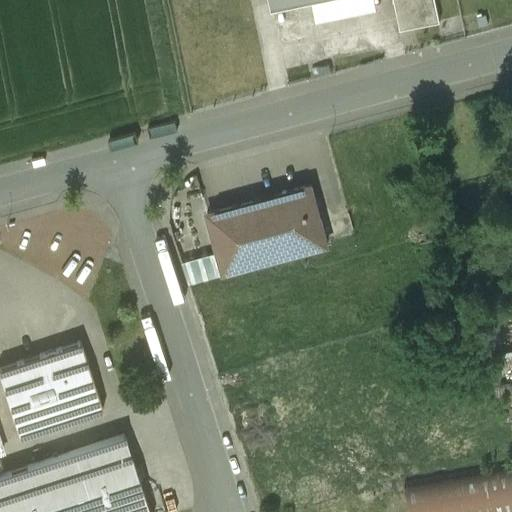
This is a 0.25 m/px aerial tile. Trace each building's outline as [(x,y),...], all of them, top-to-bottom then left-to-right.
[(435,0),(394,0),(400,29),(440,20),(435,0)] [(311,184),(208,212),(224,271),(327,243),(311,184)] [(192,280),(223,272),(217,250),(186,258),(192,280)] [(80,340),(0,366),(0,378),(19,436),(103,409),(80,340)] [(149,511),(124,433),(0,473),(0,511),(149,511)] [(511,511),(511,462),(404,480),(409,511),(511,511)]
